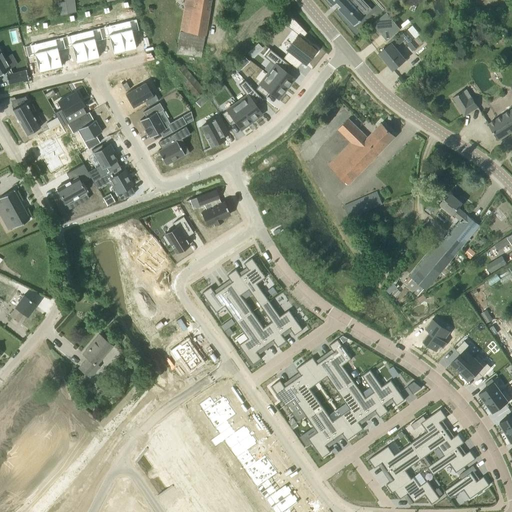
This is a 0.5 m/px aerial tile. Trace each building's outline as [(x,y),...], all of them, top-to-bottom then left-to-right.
[(64,0),(65,2),(58,3),(60,15),(67,13),(67,14),(67,15),(76,13),(74,0),(64,0)] [(185,0),(180,32),(205,36),(210,0),(185,0)] [(352,6),(347,0),(326,0),(332,6),(335,3),(337,6),(335,8),(351,26),(368,12),(358,1),(352,6)] [(291,14),(283,23),(298,34),(286,49),(288,51),(301,61),(305,64),(316,50),(302,39),(307,33),(291,14)] [(384,14),(370,26),(384,43),(398,31),(384,14)] [(132,30),(120,33),(125,53),(137,50),(133,34),(139,33),(137,21),(130,23),(132,30)] [(106,29),(100,30),(102,42),(109,40),(113,56),(125,53),(120,33),(108,36),(106,29)] [(95,40),(83,43),(88,62),(100,60),(96,44),(102,42),(100,30),(93,32),(95,40)] [(379,53),(393,70),(405,60),(395,47),(404,40),(413,50),(423,42),(418,36),(414,39),(407,30),(401,35),(401,36),(392,43),(391,43),(379,53)] [(177,48),(176,53),(201,57),(205,36),(180,32),(177,48)] [(69,38),(62,39),(65,51),(72,49),(76,65),(88,62),(83,43),(71,45),(69,38)] [(58,49),(46,52),(51,72),(62,69),(59,53),(65,51),(62,39),(56,41),(58,49)] [(32,47),(25,49),(28,60),(35,59),(39,75),(51,72),(46,52),(34,55),(32,47)] [(10,69),(10,68),(4,58),(0,50),(0,74),(5,72),(7,75),(6,75),(8,84),(28,79),(26,70),(13,73),(10,69)] [(279,59),(267,74),(286,88),(294,78),(285,71),(289,66),(279,59)] [(204,91),(182,64),(172,72),(195,99),(204,91)] [(267,74),(255,89),(265,96),(269,91),(278,99),(286,88),(267,74)] [(126,82),(122,84),(126,91),(130,89),(126,82)] [(146,82),(125,94),(133,108),(145,101),(147,106),(158,100),(153,90),(151,92),(146,82)] [(62,109),(55,113),(57,117),(60,123),(62,127),(67,124),(86,113),(82,106),(84,105),(76,91),(58,102),(62,109)] [(252,91),(237,102),(251,122),(262,114),(255,105),(260,101),(252,91)] [(478,107),(472,97),(468,99),(463,91),(453,97),(464,116),(468,114),(478,107)] [(15,108),(12,109),(27,135),(39,128),(40,127),(39,127),(26,102),(25,102),(15,108)] [(237,102),(222,113),(229,123),(234,120),(241,129),(251,122),(237,102)] [(165,129),(156,113),(162,110),(158,103),(142,112),(145,117),(140,120),(145,128),(144,129),(147,134),(148,134),(150,137),(165,129)] [(511,109),(489,124),(499,140),(511,131),(511,109)] [(86,113),(67,124),(72,133),(77,130),(78,129),(85,141),(96,135),(102,131),(95,119),(94,120),(92,121),(87,113),(89,112),(86,113)] [(170,123),(168,124),(169,126),(172,132),(186,123),(182,116),(170,123)] [(220,116),(202,126),(206,133),(204,134),(211,146),(224,139),(222,135),(228,132),(220,116)] [(57,117),(46,123),(50,128),(60,123),(57,117)] [(349,184),(395,137),(381,123),(368,137),(348,118),(338,129),(351,142),(329,165),(349,184)] [(40,144),(34,148),(41,159),(43,157),(51,172),(69,162),(56,139),(66,134),(60,123),(36,136),(40,144)] [(158,151),(159,153),(160,153),(161,155),(161,156),(160,156),(165,165),(166,164),(167,163),(168,165),(172,162),(171,161),(175,159),(176,161),(185,155),(179,145),(177,142),(182,139),(190,134),(186,126),(159,141),(163,148),(161,149),(159,151),(158,151)] [(101,164),(88,171),(91,177),(93,181),(119,166),(119,165),(116,160),(112,152),(113,151),(109,144),(103,148),(101,145),(102,145),(102,144),(91,150),(92,151),(93,150),(94,152),(95,153),(101,164)] [(64,183),(57,188),(65,203),(73,199),(74,199),(74,198),(77,196),(77,197),(78,196),(86,192),(80,182),(90,176),(90,177),(91,177),(88,171),(83,163),(66,173),(70,180),(69,181),(69,180),(64,183)] [(121,191),(125,198),(135,193),(131,186),(132,185),(124,170),(122,171),(119,166),(93,181),(98,189),(110,182),(112,181),(118,193),(121,191)] [(310,175),(293,182),(296,189),(313,181),(310,175)] [(15,227),(29,219),(14,190),(0,197),(0,214),(2,219),(8,216),(15,227)] [(215,190),(197,197),(198,200),(197,200),(198,202),(199,201),(200,205),(204,204),(207,210),(202,212),(207,224),(214,222),(215,224),(222,221),(221,218),(229,214),(224,202),(219,204),(216,199),(217,199),(216,198),(218,198),(218,197),(215,190)] [(349,219),(382,205),(376,191),(344,204),(349,219)] [(461,220),(466,214),(458,208),(462,203),(450,193),(440,204),(453,214),(461,220)] [(109,196),(104,199),(107,205),(113,202),(109,196)] [(322,207),(304,218),(329,259),(347,248),(322,207)] [(438,242),(410,276),(404,284),(418,296),(424,288),(426,290),(441,272),(449,262),(480,225),(466,214),(461,220),(441,244),(438,242)] [(165,234),(162,236),(168,245),(170,243),(176,252),(189,245),(185,238),(193,232),(183,216),(173,222),(176,227),(165,234)] [(507,237),(495,245),(498,250),(511,242),(511,243),(511,233),(507,237)] [(143,250),(136,258),(143,265),(144,264),(154,273),(161,265),(160,264),(163,260),(156,253),(161,247),(152,236),(147,242),(145,240),(139,247),(143,250)] [(462,254),(457,259),(462,264),(467,259),(462,254)] [(491,272),(506,263),(501,256),(486,266),(491,272)] [(249,270),(241,276),(250,289),(249,289),(261,305),(269,300),(257,283),(266,277),(261,269),(262,269),(259,264),(258,265),(252,257),(244,263),(247,267),(249,270)] [(449,262),(441,272),(444,275),(452,265),(449,262)] [(232,282),(224,287),(245,317),(252,311),(241,295),(249,289),(250,289),(241,276),(239,273),(236,269),(228,275),(230,279),(232,282)] [(139,278),(137,290),(142,297),(139,299),(152,319),(166,309),(158,297),(159,296),(158,295),(159,295),(154,288),(153,289),(151,288),(151,287),(151,282),(152,282),(153,280),(139,278)] [(211,287),(203,293),(208,301),(207,301),(210,305),(211,305),(216,312),(225,306),(237,322),(245,317),(224,287),(216,293),(214,290),(211,287)] [(10,316),(18,322),(24,313),(27,316),(36,304),(24,295),(15,307),(16,307),(10,316)] [(269,300),(261,305),(272,322),(273,321),(282,334),(290,328),(292,331),(295,335),(303,329),(298,321),(299,320),(296,316),(295,317),(289,310),(280,316),(269,300)] [(487,310),(480,313),(487,323),(493,320),(487,310)] [(252,311),(245,317),(265,346),(273,340),(275,343),(278,347),(287,341),(284,337),(282,334),(273,321),(272,322),(264,327),(252,311)] [(245,317),(237,322),(248,338),(239,345),(245,352),(244,353),(246,357),(248,356),(253,364),(262,358),(259,354),(257,352),(265,346),(245,317)] [(430,332),(423,342),(436,351),(441,345),(443,347),(447,342),(444,340),(450,331),(433,319),(426,329),(430,332)] [(225,323),(220,327),(223,332),(225,330),(228,328),(225,323)] [(228,328),(225,330),(228,335),(233,332),(230,327),(228,328)] [(112,346),(100,335),(89,347),(88,347),(83,353),(90,360),(87,364),(84,362),(79,368),(90,377),(99,367),(96,364),(112,346)] [(334,352),(326,358),(346,387),(354,381),(343,365),(352,359),(346,351),(348,350),(345,346),(343,347),(338,339),(329,345),(332,349),(334,352)] [(180,343),(170,350),(177,360),(179,358),(189,371),(202,362),(187,340),(181,344),(180,343)] [(460,354),(451,363),(460,371),(475,357),(466,348),(469,345),(465,340),(456,349),(460,354)] [(313,357),(305,362),(319,382),(327,376),(339,392),(346,387),(326,358),(318,363),(316,361),(313,357)] [(475,357),(460,371),(469,380),(478,371),(482,376),(491,367),(487,362),(483,365),(475,357)] [(141,362),(136,368),(142,373),(147,368),(141,362)] [(301,375),(293,381),(314,410),(322,404),(310,388),(319,382),(305,362),(297,368),(299,372),(301,375)] [(370,370),(362,375),(374,392),(383,405),(384,404),(392,398),(397,405),(405,399),(400,392),(401,391),(398,387),(397,388),(391,380),(382,386),(370,370)] [(280,380),(272,386),(277,393),(276,394),(279,398),(280,397),(286,405),(295,399),(306,415),(314,410),(293,381),(285,386),(283,384),(280,380)] [(354,381),(346,387),(367,416),(375,410),(377,413),(380,417),(388,411),(384,404),(383,405),(374,392),(366,398),(354,381)] [(414,381),(407,386),(413,394),(422,387),(414,381)] [(495,381),(479,393),(486,403),(502,391),(495,381)] [(131,389),(135,393),(139,389),(135,385),(131,389)] [(346,387),(339,392),(350,409),(342,415),(355,434),(364,429),(361,425),(359,422),(367,416),(346,387)] [(502,391),(486,403),(493,412),(509,401),(502,391)] [(210,396),(199,404),(204,411),(207,409),(213,417),(230,405),(229,403),(225,398),(224,396),(214,402),(210,396)] [(322,404),(314,410),(334,439),(343,433),(344,436),(347,440),(355,434),(342,415),(333,421),(322,404)] [(230,405),(213,417),(219,425),(216,427),(220,434),(231,426),(227,420),(236,414),(230,405)] [(10,446),(12,448),(0,463),(0,508),(4,511),(8,511),(71,432),(40,408),(10,446)] [(427,431),(411,443),(417,451),(446,430),(440,422),(447,417),(441,409),(426,419),(421,422),(427,431)] [(314,410),(306,415),(317,432),(308,438),(314,446),(313,446),(316,451),(317,450),(322,458),(331,452),(328,448),(326,445),(334,439),(314,410)] [(511,414),(500,422),(506,432),(511,428),(511,414)] [(231,426),(220,434),(224,440),(227,438),(233,446),(251,434),(249,433),(246,427),(244,425),(235,432),(231,426)] [(446,430),(417,451),(422,458),(438,447),(444,455),(444,456),(457,446),(458,447),(464,442),(458,434),(452,438),(446,430)] [(251,434),(233,446),(239,455),(236,457),(241,463),(252,456),(248,450),(257,443),(256,441),(252,436),(251,434)] [(0,456),(11,441),(4,436),(0,441),(0,456)] [(388,445),(369,459),(375,468),(381,463),(387,471),(417,451),(411,443),(395,454),(388,445)] [(444,455),(427,467),(433,475),(450,463),(456,472),(476,458),(470,450),(463,455),(458,447),(457,446),(444,456),(444,455)] [(393,479),(386,484),(392,493),(395,491),(394,491),(412,478),(411,478),(406,470),(422,458),(417,451),(387,471),(393,479)] [(252,456),(241,463),(245,469),(248,467),(254,476),(271,464),(270,462),(266,457),(265,455),(256,461),(252,456)] [(271,464),(254,476),(260,484),(257,486),(261,493),(272,485),(268,479),(278,473),(271,464)] [(470,472),(444,491),(450,499),(464,489),(470,498),(478,493),(478,494),(482,491),(482,490),(490,484),(484,476),(477,481),(471,472),(470,472)] [(412,478),(394,491),(395,491),(400,499),(407,494),(413,503),(414,502),(425,494),(432,504),(440,498),(427,480),(420,485),(414,476),(411,478),(412,478)] [(272,485),(261,493),(266,499),(269,497),(275,505),(292,493),(291,491),(287,486),(286,484),(276,491),(272,485)] [(34,490),(17,511),(35,511),(45,500),(37,494),(38,493),(34,490)] [(292,493),(275,505),(279,511),(291,511),(289,509),(298,502),(292,493)]
